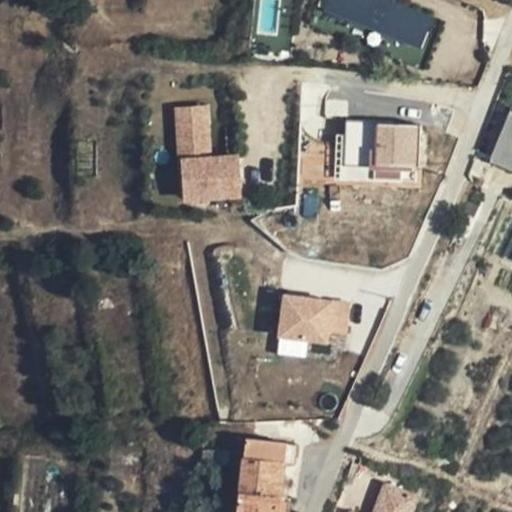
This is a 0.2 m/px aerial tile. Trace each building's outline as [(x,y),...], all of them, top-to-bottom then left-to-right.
[(437,16),(398,0),(330,0),(327,8),(423,48),(437,16)] [(210,109),(183,110),(183,127),(211,125),(210,109)] [(421,167),(423,124),(353,119),(350,163),(421,167)] [(511,165),(511,121),(497,159),(511,165)] [(211,125),(183,127),(187,197),(241,195),(238,155),(212,157),(211,125)] [(304,227),(273,206),(257,228),(289,249),(304,227)] [(290,291),(283,335),(331,342),(332,330),(350,332),(355,300),(290,291)] [(298,443),(247,437),(247,453),(244,453),(237,511),(290,511),(292,497),(281,497),(285,460),(296,462),(298,443)] [(64,511),(70,453),(25,449),(18,511),(64,511)] [(375,511),(413,511),(419,498),(386,486),(375,511)]
